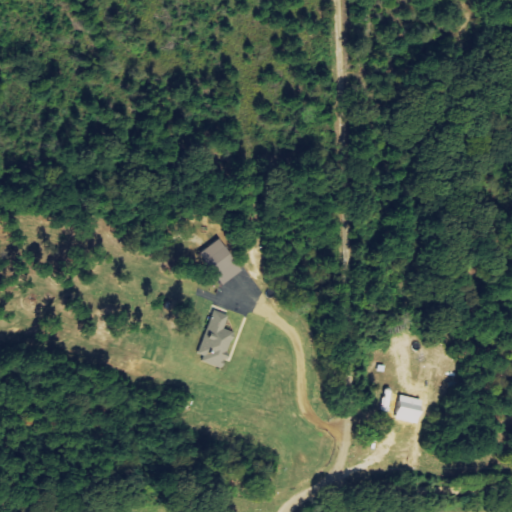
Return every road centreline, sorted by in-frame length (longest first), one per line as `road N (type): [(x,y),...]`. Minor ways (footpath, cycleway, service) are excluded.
road 1 (residential): [(327,488),(347,431),(349,0)]
road 2 (residential): [(284,511),(305,491),(327,488),(511,491)]
